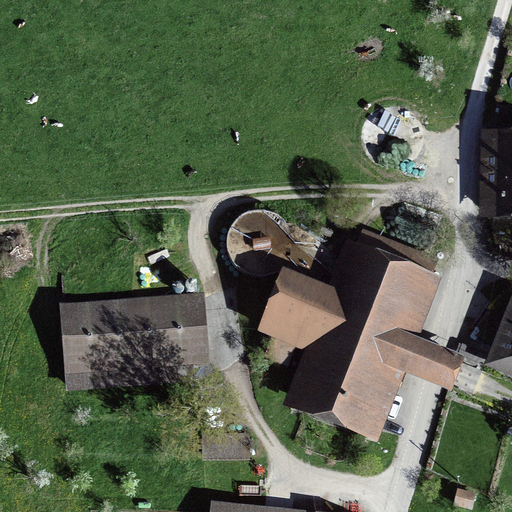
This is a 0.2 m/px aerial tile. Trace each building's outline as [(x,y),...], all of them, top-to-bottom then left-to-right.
[(511,124),(486,124),(486,140),(484,141),(483,211),(511,211),(511,124)] [(232,225),(253,261),(282,244),(262,208),(232,225)] [(295,284),(274,339),(266,358),(288,366),(295,347),(320,356),(301,405),(365,429),(391,363),(435,380),(446,384),(451,360),(442,356),(399,340),(428,264),(368,240),(363,242),(341,301),(295,284)] [(201,299),(63,310),(69,388),(191,378),(189,362),(206,361),(201,299)] [(511,329),(500,360),(511,365),(511,329)] [(480,370),(487,355),(461,345),(455,360),(480,370)] [(246,436),(205,437),(206,458),(247,457),(246,436)]
